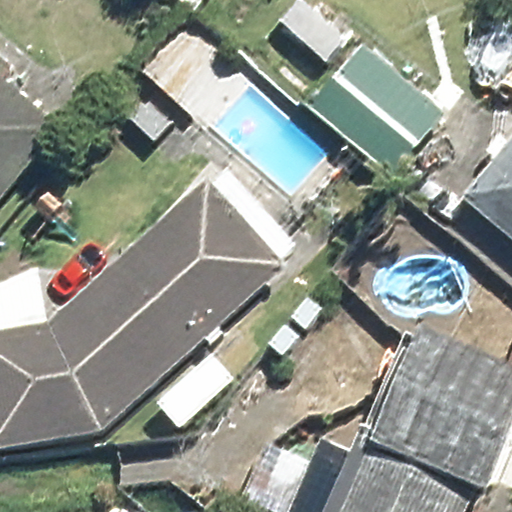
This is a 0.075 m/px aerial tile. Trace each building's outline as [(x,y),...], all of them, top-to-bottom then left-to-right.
[(212,0),(155,0),(190,28),(212,0)] [(298,5),(273,30),(318,74),(343,49),(298,5)] [(173,28),(132,72),(195,132),(237,87),(173,28)] [(358,38),(302,109),(390,178),(446,108),(358,38)] [(0,212),(64,133),(0,81),(0,212)] [(511,140),(458,205),(511,250),(511,140)] [(0,460),(95,444),(284,271),(207,186),(43,334),(0,341),(0,460)] [(511,379),(420,334),(332,511),(476,511),(511,435),(511,379)]
